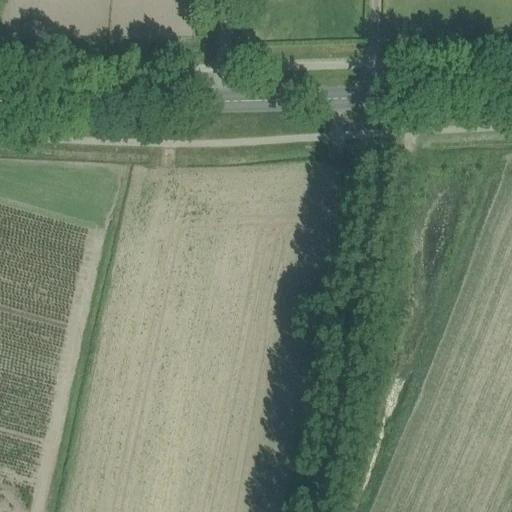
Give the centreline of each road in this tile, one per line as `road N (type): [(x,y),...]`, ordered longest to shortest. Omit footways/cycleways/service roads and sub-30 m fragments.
road 1 (tertiary): [(511,88),(263,100),(0,97)]
road 2 (track): [(369,137),(307,511)]
